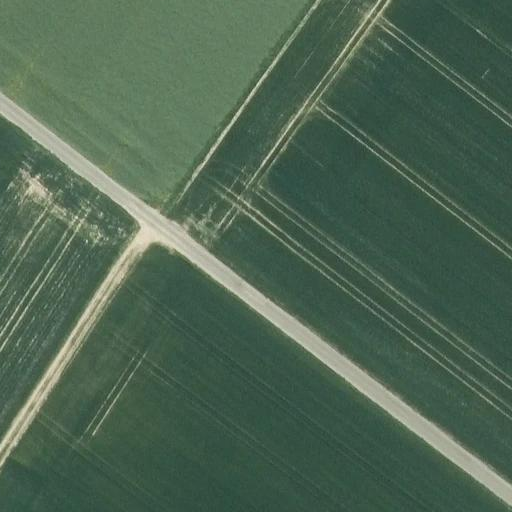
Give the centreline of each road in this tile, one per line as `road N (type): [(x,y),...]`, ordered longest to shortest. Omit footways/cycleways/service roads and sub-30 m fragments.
road 1 (unclassified): [(511,497),(0,102)]
road 2 (track): [(0,453),(153,219)]
road 3 (track): [(150,217),(311,0)]
